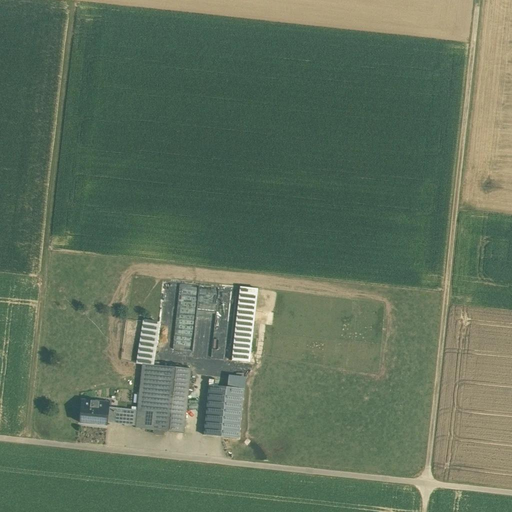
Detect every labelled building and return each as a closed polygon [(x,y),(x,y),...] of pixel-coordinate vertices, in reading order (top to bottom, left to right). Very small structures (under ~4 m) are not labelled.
[(172,349),(191,351),(194,328),(205,321),(199,321),(201,299),(204,303),(206,290),(183,287),(187,294),(182,293),(183,284),(179,284),(177,298),(183,299),(184,299),(197,300),(196,307),(194,307),(195,310),(194,323),(186,322),(185,327),(180,326),(179,331),(174,334),(172,349)] [(210,358),(249,361),(255,287),(237,286),(232,341),(222,340),(222,344),(212,343),(210,358)] [(190,370),(143,365),(138,411),(136,426),(136,428),(184,433),(190,370)] [(243,390),(209,386),(203,436),(238,439),(243,390)] [(109,403),(82,401),(79,423),(107,425),(108,408),(109,403)] [(138,411),(108,408),(107,423),(136,426),(138,411)]
